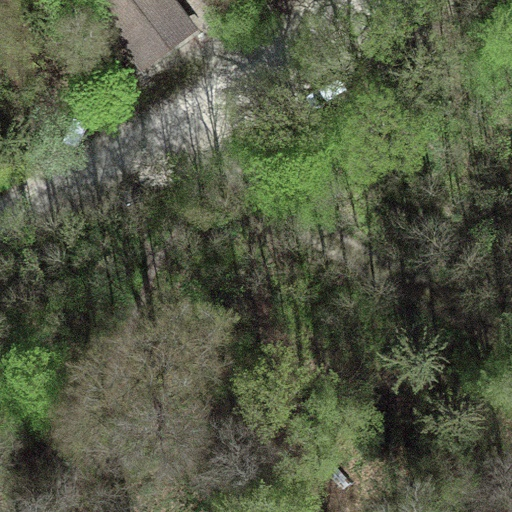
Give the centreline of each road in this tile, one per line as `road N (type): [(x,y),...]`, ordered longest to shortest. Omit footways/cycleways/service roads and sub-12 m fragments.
road 1 (track): [(177,132),(511,322)]
road 2 (track): [(177,132),(325,55),(402,0)]
road 3 (track): [(0,222),(177,132)]
